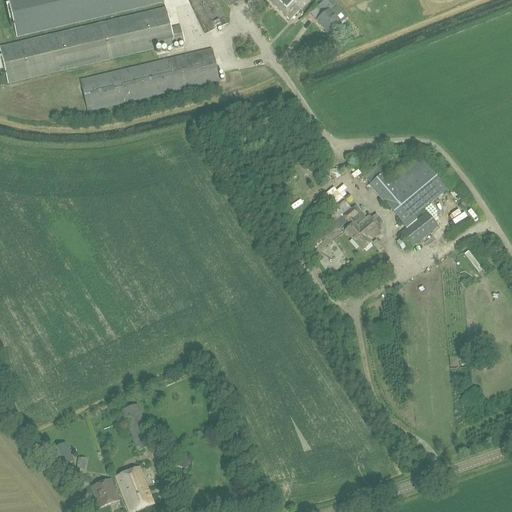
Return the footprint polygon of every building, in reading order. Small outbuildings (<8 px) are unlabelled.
[(164,2),(163,0),(8,0),(9,5),(5,5),(10,27),(14,26),(17,37),(164,2)] [(189,0),(205,34),(227,24),(215,0),(189,0)] [(267,0),(289,21),(309,1),(308,0),(267,0)] [(341,26),(330,12),(333,9),(338,5),(334,0),(325,0),(315,8),(322,16),(316,21),(329,36),(341,26)] [(339,16),(345,13),(342,7),(336,10),(339,16)] [(180,27),(170,29),(165,8),(0,47),(0,53),(7,85),(184,43),(180,27)] [(88,113),(219,80),(211,49),(80,82),(88,113)] [(420,156),(390,181),(384,174),(370,186),(376,193),(406,229),(398,235),(410,249),(438,226),(426,212),(417,220),(414,217),(448,189),(420,156)] [(376,167),(364,177),(368,182),(380,172),(376,167)] [(332,203),(336,207),(349,197),(345,192),(332,203)] [(345,202),(337,209),(336,207),(324,217),(330,224),(320,232),(325,237),(335,229),(331,225),(343,216),(351,226),(344,231),(361,251),(371,243),(369,241),(381,231),(369,216),(357,226),(351,219),(357,214),(352,208),(351,209),(345,202)] [(122,411),(138,452),(153,446),(137,405),(122,411)] [(74,461),(66,443),(48,450),(56,469),(74,461)] [(115,477),(128,511),(132,511),(153,504),(139,468),(115,477)] [(90,487),(99,508),(118,501),(110,479),(90,487)]
